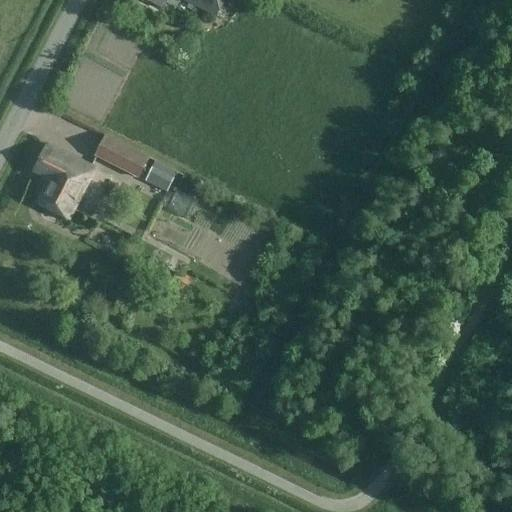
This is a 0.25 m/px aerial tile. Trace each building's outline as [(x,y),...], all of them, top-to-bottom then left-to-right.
[(147,0),(164,8),(168,0),(176,0),(179,1),(179,0),(186,0),(216,16),(224,0),(147,0)] [(94,156),(138,178),(149,157),(105,134),(94,156)] [(94,168),(47,143),(34,169),(50,178),(38,202),(68,218),(94,168)] [(160,161),(153,183),(176,191),(183,169),(160,161)] [(185,291),(192,278),(177,269),(170,283),(185,291)]
